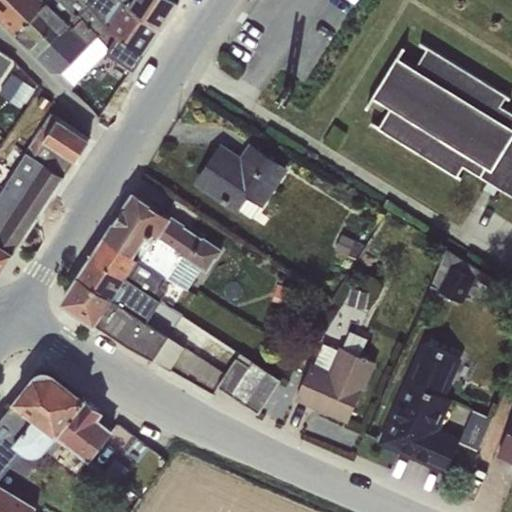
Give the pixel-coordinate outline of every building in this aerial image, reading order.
[(0,0),(0,21),(14,35),(47,0),(0,0)] [(47,0),(14,35),(34,56),(88,4),(84,0),(47,0)] [(84,0),(88,4),(107,26),(118,33),(105,51),(134,69),(162,26),(123,0),(84,0)] [(123,0),(162,26),(179,0),(178,0),(123,0)] [(88,4),(34,56),(50,72),(61,72),(73,85),(105,51),(118,33),(107,26),(88,4)] [(402,45),(365,107),(368,108),(374,98),(389,108),(378,125),(370,121),(369,124),(459,179),(461,176),(458,174),(462,166),(487,181),(483,188),(493,194),(497,188),(511,197),(511,112),(500,106),(505,97),(508,99),(510,97),(419,41),(418,44),(425,49),(415,67),(399,57),(405,47),(402,45)] [(0,78),(12,60),(0,51),(0,78)] [(11,72),(0,88),(0,94),(20,107),(33,87),(11,72)] [(50,113),(25,151),(63,176),(88,138),(50,113)] [(220,146),(197,182),(238,210),(238,209),(251,217),(260,205),(263,207),(287,170),(250,145),(241,160),(220,146)] [(0,190),(0,272),(63,176),(25,151),(0,190)] [(133,192),(104,236),(165,274),(188,288),(201,268),(206,272),(221,250),(133,192)] [(341,234),(333,250),(354,259),(363,245),(341,234)] [(104,236),(92,255),(151,294),(165,274),(104,236)] [(446,248),(429,286),(462,302),(474,277),(493,285),(496,278),(446,248)] [(92,255),(78,276),(146,321),(160,300),(151,294),(92,255)] [(146,321),(78,276),(64,297),(65,306),(66,306),(152,360),(166,334),(146,321)] [(276,283),(271,301),(286,305),(292,287),(276,283)] [(351,287),(347,304),(364,308),(368,291),(351,287)] [(311,363),(295,400),(347,422),(376,362),(359,355),(367,338),(349,330),(342,347),(339,345),(337,349),(322,342),(314,364),(311,363)] [(166,334),(152,360),(170,370),(185,347),(166,334)] [(414,455),(428,461),(446,469),(457,442),(459,437),(441,430),(438,429),(452,400),(446,396),(462,358),(426,342),(382,441),(414,455)] [(235,357),(216,386),(258,413),(280,379),(264,369),(252,361),(250,366),(235,357)] [(53,373),(80,394),(82,391),(56,371),(55,370),(53,369),(51,368),(50,368),(48,367),(47,367),(45,367),(43,367),(42,368),(39,368),(38,369),(36,370),(35,371),(34,372),(33,373),(17,393),(16,394),(16,395),(16,396),(17,397),(18,398),(36,375),(37,374),(39,373),(40,372),(41,372),(43,371),(44,371),(46,371),(47,371),(48,371),(50,371),(51,372),(52,372),(53,373)] [(36,375),(18,398),(15,401),(0,418),(0,475),(20,450),(24,453),(29,455),(34,455),(39,454),(43,451),(57,435),(85,399),(80,394),(53,373),(52,372),(51,372),(50,371),(48,371),(47,371),(46,371),(44,371),(43,371),(41,372),(40,372),(39,373),(37,374),(36,375)] [(85,399),(57,435),(89,459),(111,430),(97,418),(102,412),(85,399)] [(459,437),(457,442),(476,450),(490,417),(470,409),(459,437)] [(511,417),(495,455),(511,462),(511,417)] [(114,457),(104,469),(119,482),(129,470),(114,457)] [(0,511),(32,511),(36,505),(0,483),(0,511)]
